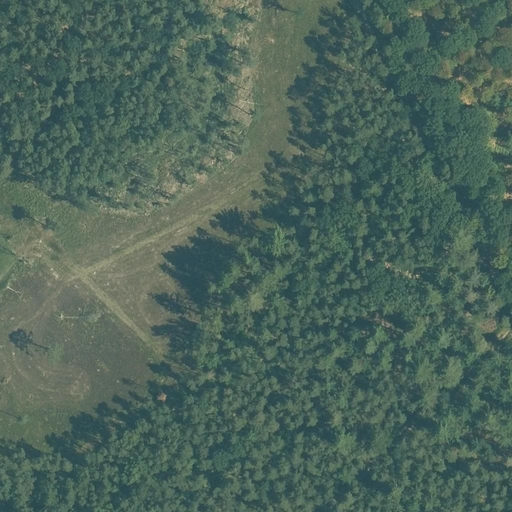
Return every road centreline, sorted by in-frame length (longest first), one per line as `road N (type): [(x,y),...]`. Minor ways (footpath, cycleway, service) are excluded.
road 1 (track): [(376,26),(323,62),(295,118),(254,158),(85,252),(53,255),(27,245)]
road 2 (track): [(511,294),(363,0)]
road 3 (track): [(316,511),(511,319)]
